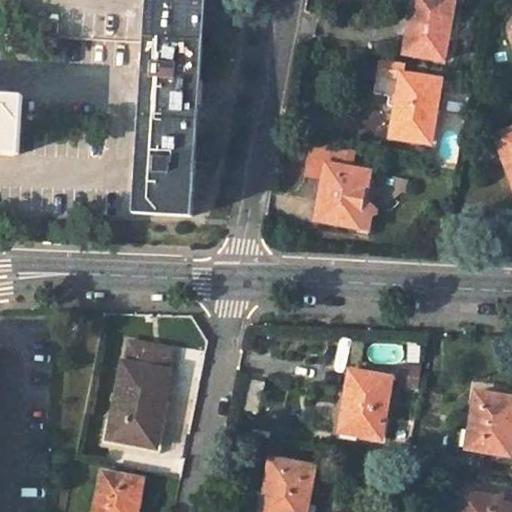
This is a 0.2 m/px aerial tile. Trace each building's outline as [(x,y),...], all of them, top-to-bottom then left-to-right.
[(145,0),(134,211),(193,214),(196,171),(202,69),(205,0),(145,0)] [(454,0),(414,0),(406,51),(445,58),(454,0)] [(442,81),(403,74),(405,62),(380,58),(374,90),(399,94),(392,136),(431,142),(442,81)] [(22,94),(0,92),(0,151),(19,153),(22,94)] [(511,128),(497,134),(511,179),(511,128)] [(329,144),(311,140),(305,173),(323,177),(329,144)] [(353,148),(329,144),(323,177),(315,218),(359,226),(370,170),(350,166),(353,148)] [(121,360),(105,433),(153,445),(169,371),(164,370),(170,345),(130,336),(125,360),(121,360)] [(420,366),(403,363),(400,383),(417,386),(420,366)] [(351,369),(340,427),(383,435),(392,377),(351,369)] [(511,432),(511,396),(475,391),(466,445),(509,453),(511,432)] [(262,511),(304,511),(313,466),(269,457),(259,511),(262,511)] [(105,469),(94,511),(136,511),(145,479),(105,469)] [(511,511),(511,503),(467,496),(464,511),(511,511)]
